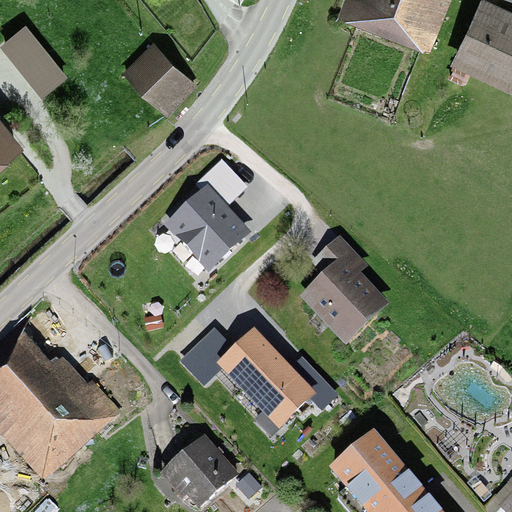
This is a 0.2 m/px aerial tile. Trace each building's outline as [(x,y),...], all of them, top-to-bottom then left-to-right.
[(511,0),(344,0),(341,9),(429,44),(446,0),(511,0)] [(511,9),(487,0),(478,0),(452,66),(511,89),(511,9)] [(26,28),(8,42),(49,90),(66,75),(26,28)] [(153,42),(121,72),(165,118),(196,88),(153,42)] [(0,110),(0,159),(24,140),(0,110)] [(249,234),(208,190),(168,228),(209,272),(249,234)] [(331,267),(297,299),(344,348),(388,306),(358,274),(366,267),(339,239),(321,257),(331,267)] [(119,411),(29,317),(0,345),(0,440),(42,485),(119,411)] [(313,398),(254,336),(220,367),(280,430),(313,398)] [(439,511),(373,432),(328,469),(364,511),(439,511)] [(164,472),(197,509),(235,476),(201,438),(164,472)] [(511,511),(511,480),(491,506),(498,511),(511,511)]
